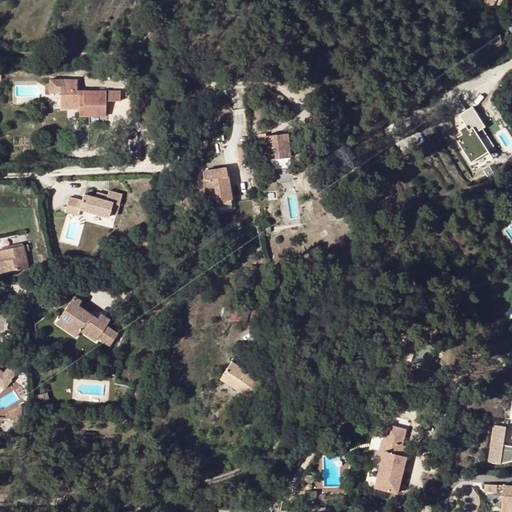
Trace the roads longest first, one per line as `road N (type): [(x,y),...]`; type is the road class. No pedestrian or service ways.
road 1 (residential): [(237,108),(226,89),(208,88),(183,148),(160,169),(0,176)]
road 2 (unclassified): [(180,511),(0,502)]
